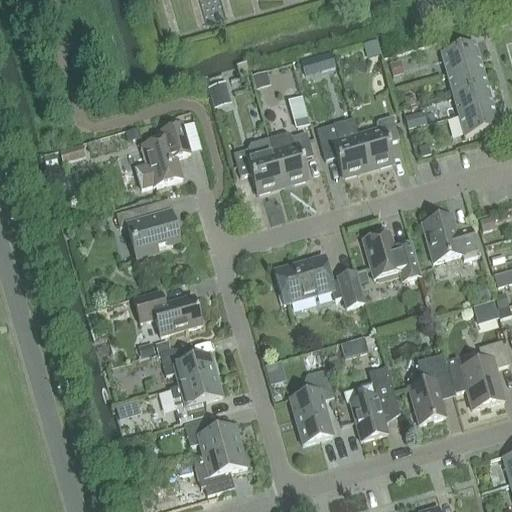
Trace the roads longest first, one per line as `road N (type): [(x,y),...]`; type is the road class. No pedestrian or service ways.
road 1 (residential): [(222,251),(511,169)]
road 2 (residential): [(289,492),(222,251)]
road 3 (residential): [(289,492),(511,431)]
